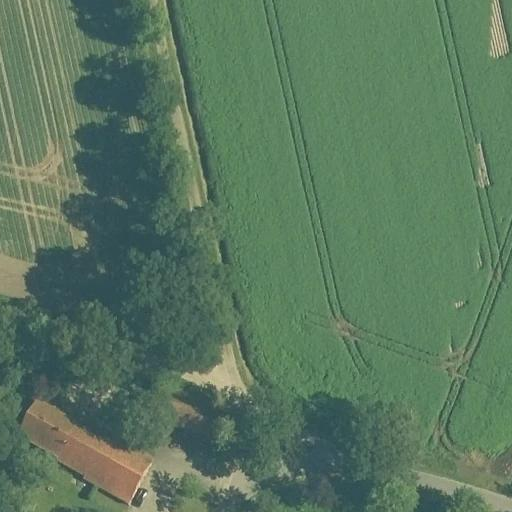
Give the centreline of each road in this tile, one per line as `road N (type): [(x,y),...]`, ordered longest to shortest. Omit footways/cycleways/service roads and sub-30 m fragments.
road 1 (residential): [(228,394),(146,0)]
road 2 (residential): [(228,394),(325,446),(503,511)]
road 3 (residential): [(0,316),(104,333),(228,394)]
road 4 (residential): [(215,511),(236,453),(228,394)]
